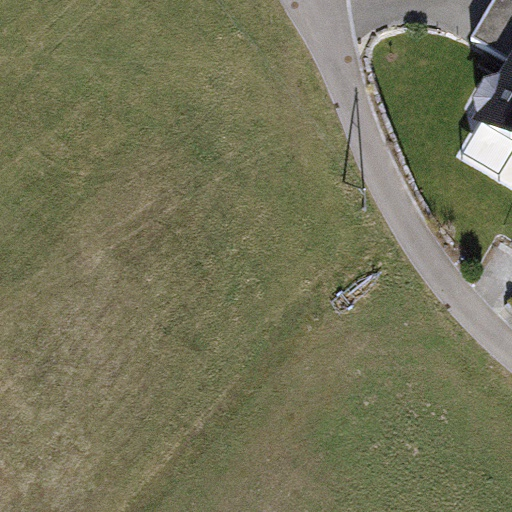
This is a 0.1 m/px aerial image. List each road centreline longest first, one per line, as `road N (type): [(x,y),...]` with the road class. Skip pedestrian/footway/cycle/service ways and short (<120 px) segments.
road 1 (residential): [(324,0),(372,150),(439,270),(511,347)]
road 2 (unknown): [(372,150),(413,73),(470,0)]
